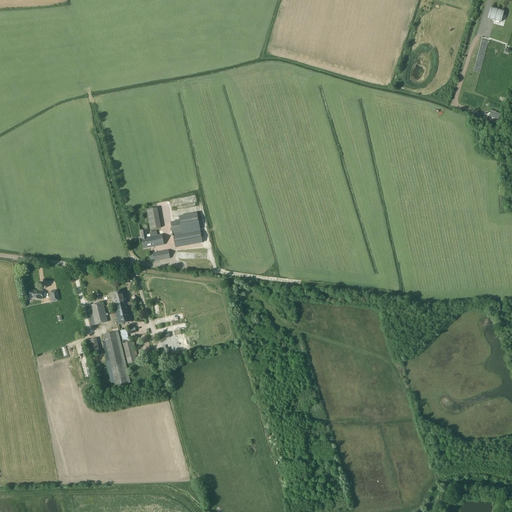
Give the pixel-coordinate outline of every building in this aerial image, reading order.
[(427,0),(427,1),(451,10),(454,2),(448,0),(427,0)] [(500,21),(504,10),(504,11),(504,10),(491,6),(491,7),(488,18),(487,18),(501,22),(500,21)] [(151,230),(161,228),(157,208),(147,210),(151,230)] [(171,225),(173,237),(175,248),(202,243),(197,216),(179,220),(180,223),(171,225)] [(143,243),(144,249),(164,245),(162,235),(147,237),(146,238),(147,242),(143,243)] [(154,261),(170,258),(169,250),(153,253),(154,261)] [(29,290),(28,298),(41,300),(43,291),(39,290),(39,291),(29,290)] [(124,290),(111,294),(118,325),(132,321),(124,290)] [(58,301),(57,291),(49,292),(51,302),(58,301)] [(108,322),(103,302),(87,306),(91,326),(108,322)] [(104,335),(112,368),(116,386),(128,383),(115,332),(104,335)] [(153,359),(148,340),(146,333),(132,336),(134,341),(132,341),(123,343),(128,364),(137,362),(135,354),(137,354),(139,362),(153,359)] [(87,341),(91,355),(99,353),(95,339),(87,341)] [(43,362),(62,357),(61,352),(52,354),(52,351),(41,354),(43,362)]
